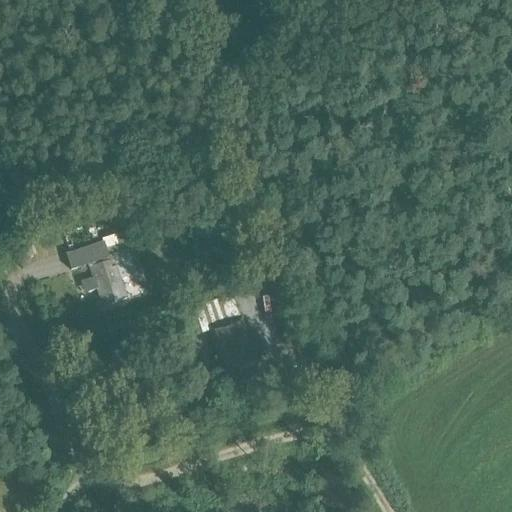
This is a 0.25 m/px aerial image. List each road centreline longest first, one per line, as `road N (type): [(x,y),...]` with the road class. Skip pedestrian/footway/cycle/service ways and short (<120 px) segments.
road 1 (track): [(0,228),(220,145),(470,0)]
road 2 (track): [(125,0),(220,145),(336,389),(324,436)]
road 3 (unclassified): [(387,511),(352,457),(324,436),(296,435),(130,484),(106,485),(84,468)]
road 4 (unclassified): [(84,468),(11,304)]
